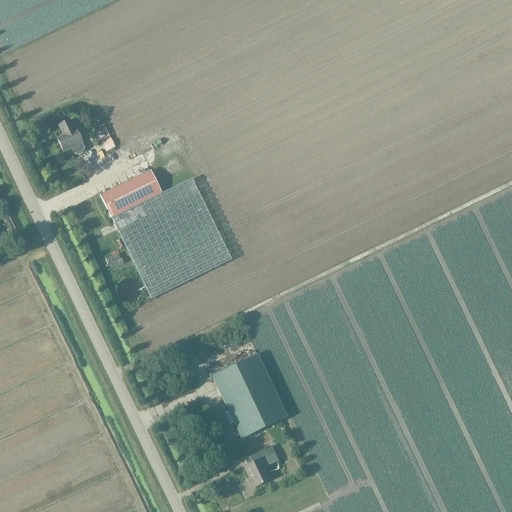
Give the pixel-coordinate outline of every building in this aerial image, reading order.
[(63,136),(57,139),(64,152),(71,148),(74,153),(77,154),(83,151),(84,148),(82,143),(76,129),(74,130),(69,121),(58,126),(63,136)] [(162,193),(202,173),(181,130),(166,136),(169,143),(143,155),(162,193)] [(105,152),(114,147),(110,138),(101,143),(105,152)] [(150,171),(99,196),(110,218),(161,193),(150,171)] [(161,193),(110,218),(133,264),(150,299),(151,301),(232,261),(231,260),(213,224),(191,179),(161,194),(161,193)] [(140,293),(140,291),(139,289),(139,286),(138,285),(136,282),(134,281),(132,280),(130,279),(128,279),(126,279),(123,279),(119,282),(117,285),(116,288),(115,290),(116,295),(117,297),(118,299),(120,301),(122,302),(126,303),(129,303),(131,303),(134,301),(136,300),(137,298),(139,295),(140,293)] [(241,440),(287,416),(257,355),(212,378),(241,440)] [(261,460),(268,456),(265,450),(250,457),(253,463),(244,467),(247,476),(249,475),(255,487),(270,480),(261,460)]
